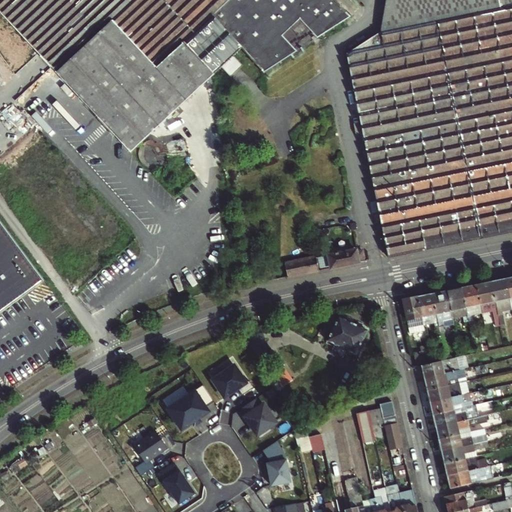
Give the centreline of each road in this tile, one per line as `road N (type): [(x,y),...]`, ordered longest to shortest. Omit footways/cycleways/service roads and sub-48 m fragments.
road 1 (tertiary): [(88,372),(205,319),(376,276)]
road 2 (residential): [(430,511),(376,276)]
road 3 (tertiary): [(376,276),(511,249)]
road 4 (residential): [(223,497),(247,480),(235,443),(216,439),(199,452),(198,464)]
